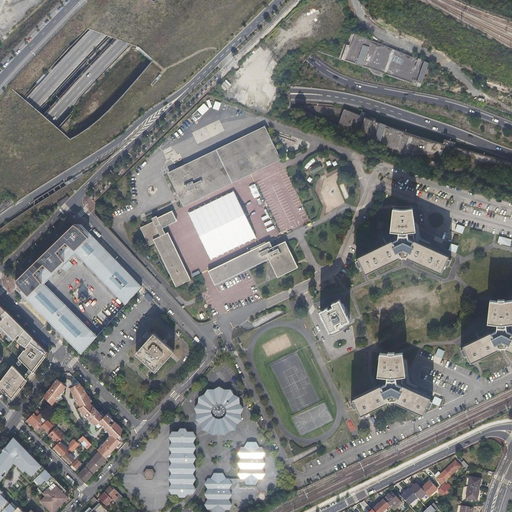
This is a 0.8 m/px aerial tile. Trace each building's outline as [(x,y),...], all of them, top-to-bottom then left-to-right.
[(220,85),(225,91),(231,86),(226,80),(220,85)] [(264,127),(169,173),(184,205),(279,159),(264,127)] [(313,173),(323,169),(320,163),(310,167),(313,173)] [(402,210),(392,208),(389,231),(398,232),(397,239),(392,242),(391,240),(357,257),(358,259),(355,260),(358,267),(361,265),(365,273),(399,256),(397,252),(403,249),(410,252),(408,256),(441,273),(445,265),(448,267),(451,260),(448,259),(449,257),(416,240),(415,242),(408,239),(407,232),(417,231),(413,208),(402,210)] [(148,245),(154,242),(152,238),(164,233),(162,228),(176,221),(172,211),(157,218),(156,215),(151,218),(153,222),(140,228),(148,245)] [(75,254),(125,305),(142,287),(81,224),(74,224),(16,281),(15,281),(15,289),(81,354),(97,336),(45,284),(75,254)] [(164,233),(152,238),(154,242),(175,286),(190,280),(167,231),(164,233)] [(511,239),(500,236),(498,243),(510,246),(511,240),(511,239)] [(270,240),(208,271),(215,285),(268,259),(277,279),(299,269),(285,241),(273,247),(270,240)] [(455,320),(462,318),(456,290),(440,294),(445,319),(455,317),(455,320)] [(82,293),(78,298),(83,303),(89,298),(88,296),(87,295),(86,297),(82,293)] [(498,300),(491,300),(487,322),(499,323),(497,330),(492,332),(491,331),(464,344),(464,346),(461,347),(464,354),(468,352),(471,360),(499,347),(497,342),(502,340),(507,342),(504,348),(511,351),(511,331),(511,333),(506,330),(505,323),(511,322),(511,299),(505,300),(505,299),(501,299),(498,299),(498,300)] [(339,300),(332,303),(334,309),(330,310),(328,307),(320,311),(330,332),(338,328),(336,323),(340,321),(341,324),(349,321),(339,300)] [(34,338),(0,304),(0,324),(14,339),(19,334),(21,336),(18,340),(27,347),(25,350),(24,349),(19,357),(30,369),(32,371),(34,373),(47,355),(49,353),(40,344),(34,340),(34,338)] [(397,339),(423,333),(422,326),(396,332),(397,339)] [(154,333),(136,353),(156,372),(175,352),(154,333)] [(387,354),(380,353),(378,375),(388,377),(387,383),(382,385),(381,383),(353,396),(354,398),(351,399),(354,406),(357,404),(361,413),(389,400),(387,395),(392,393),(397,396),(395,401),(423,414),(426,406),(430,408),(433,401),(429,400),(430,398),(402,384),(402,386),(396,384),(395,376),(406,375),(402,353),(395,354),(395,352),(391,353),(387,352),(387,354)] [(495,363),(497,366),(499,365),(500,367),(505,365),(501,356),(491,361),(493,364),(495,363)] [(23,377),(13,365),(1,381),(0,382),(0,388),(4,392),(6,392),(13,399),(27,381),(26,379),(24,377),(23,377)] [(57,379),(43,397),(46,400),(57,410),(58,412),(61,405),(56,402),(62,399),(60,395),(61,394),(64,390),(65,384),(62,383),(57,379)] [(100,452),(106,458),(121,442),(120,441),(122,439),(119,433),(122,430),(108,415),(107,414),(105,416),(104,416),(102,419),(100,417),(98,415),(100,414),(89,403),(91,402),(84,389),(85,389),(79,383),(75,386),(73,385),(71,391),(75,398),(76,400),(80,407),(78,409),(82,413),(81,414),(84,421),(88,418),(91,422),(95,426),(94,427),(100,429),(102,427),(104,429),(103,433),(109,435),(109,437),(97,450),(100,453),(100,452)] [(6,392),(4,392),(12,401),(13,399),(6,392)] [(220,435),(225,437),(230,433),(235,431),(238,425),(242,422),(240,416),(243,409),(239,405),(237,399),(231,397),(227,393),(221,394),(215,392),(211,396),(205,397),(203,403),(199,407),(200,413),(198,419),(202,424),(203,430),(209,432),(213,436),(220,435)] [(27,420),(26,421),(37,430),(44,423),(40,420),(43,417),(37,410),(35,412),(33,413),(27,420)] [(44,423),(37,430),(39,433),(43,428),(47,432),(53,426),(52,425),(53,425),(50,422),(49,422),(59,412),(58,412),(57,410),(50,417),(47,420),(44,423)] [(59,442),(59,441),(65,436),(56,427),(49,434),(52,437),(53,439),(54,438),(59,442)] [(188,430),(180,430),(178,433),(173,433),(170,438),(173,443),(170,448),(173,454),(170,458),(173,464),(170,469),(172,474),(169,479),(172,484),(169,490),(172,495),(177,495),(178,498),(187,498),(188,495),(193,495),(196,490),(193,485),(196,480),(193,475),(196,469),(194,464),(196,459),(194,454),(197,448),(195,443),(197,438),(195,433),(189,433),(188,430)] [(82,435),(81,437),(90,446),(91,444),(91,443),(82,435)] [(17,442),(16,441),(15,440),(13,440),(10,444),(9,446),(7,445),(0,454),(0,509),(2,511),(9,505),(4,500),(5,499),(6,498),(4,497),(1,494),(2,493),(3,492),(1,490),(0,488),(0,480),(0,481),(0,480),(0,479),(3,476),(3,475),(6,471),(7,471),(7,470),(10,466),(11,467),(12,465),(14,462),(16,464),(17,465),(19,467),(23,472),(24,471),(25,470),(29,473),(30,474),(32,473),(36,478),(44,470),(39,465),(40,464),(40,463),(34,457),(33,457),(31,455),(31,454),(28,452),(28,451),(18,441),(17,442)] [(64,446),(59,441),(59,442),(58,443),(54,447),(62,456),(63,456),(68,450),(66,448),(67,447),(66,446),(65,447),(64,446)] [(70,463),(72,464),(75,461),(74,459),(69,454),(78,445),(75,443),(70,448),(68,450),(63,456),(70,463)] [(248,486),(256,486),(259,481),(262,481),(265,476),(262,470),(265,465),(262,459),(265,454),(262,449),(260,449),(257,444),(248,444),(245,449),(242,449),(239,454),(242,459),(239,464),(242,470),(239,475),(242,480),(245,480),(248,486)] [(77,459),(79,461),(86,454),(84,452),(77,459)] [(92,459),(100,466),(106,460),(98,452),(93,458),(91,457),(91,458),(92,459)] [(75,461),(72,464),(75,468),(81,462),(79,461),(77,459),(75,461)] [(93,473),(100,466),(92,459),(86,465),(93,473)] [(455,460),(444,470),(450,475),(460,466),(455,460)] [(86,481),(93,474),(84,466),(83,467),(84,468),(78,474),(86,481)] [(50,474),(45,469),(44,470),(36,478),(35,479),(35,480),(40,485),(38,487),(46,496),(41,501),(47,506),(52,511),(53,511),(61,505),(68,498),(66,496),(64,493),(66,491),(60,484),(50,474)] [(151,469),(146,470),(142,475),(146,480),(152,480),(155,475),(151,469)] [(450,475),(444,470),(441,473),(439,471),(434,475),(437,477),(442,483),(450,475)] [(211,511),(225,511),(226,511),(229,511),(232,507),(229,501),(232,496),(229,490),(232,485),(229,480),(226,480),(223,475),(215,475),(212,480),(208,480),(205,485),(208,490),(206,495),(208,501),(205,506),(208,511),(211,511)] [(481,479),(470,476),(468,486),(479,488),(481,479)] [(430,480),(421,488),(429,496),(437,488),(430,480)] [(444,483),(440,487),(440,488),(445,492),(449,488),(444,483)] [(105,491),(105,492),(112,499),(114,500),(120,494),(111,485),(105,491)] [(477,500),(479,488),(468,486),(466,498),(477,500)] [(408,493),(405,496),(404,497),(407,501),(418,491),(415,487),(408,493)] [(383,498),(392,508),(400,500),(391,491),(383,498)] [(105,492),(97,500),(99,502),(102,505),(104,502),(106,505),(112,499),(105,492)] [(374,511),(381,511),(389,506),(391,509),(392,508),(383,498),(372,509),(374,511)] [(96,505),(102,511),(105,508),(102,505),(99,502),(96,505)] [(33,511),(32,510),(29,511),(23,511),(18,507),(17,508),(16,509),(10,503),(10,504),(9,505),(2,511),(1,511),(33,511)]
